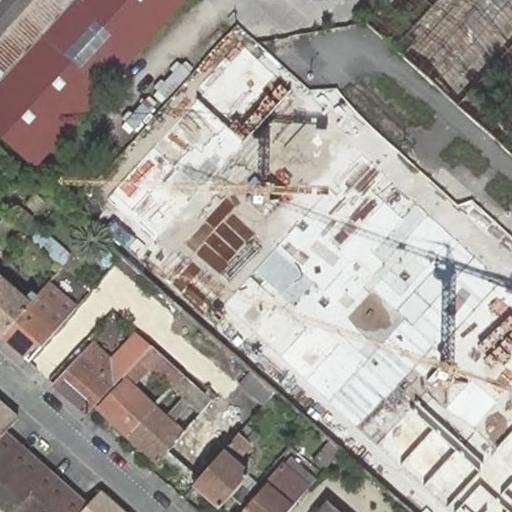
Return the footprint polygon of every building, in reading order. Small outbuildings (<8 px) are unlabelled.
[(0,0),(0,137),(33,167),(185,0),(0,0)] [(511,0),(384,0),(365,22),(511,155),(511,0)] [(201,47),(222,63),(242,38),(221,22),(201,47)] [(39,229),(30,239),(62,267),(71,257),(39,229)] [(121,257),(113,267),(144,294),(152,284),(122,257),(121,257)] [(36,297),(47,284),(42,279),(31,291),(30,293),(31,293),(25,299),(8,284),(0,276),(0,337),(0,338),(36,297)] [(30,293),(31,291),(15,276),(8,284),(25,299),(31,293),(30,293)] [(28,363),(76,309),(47,284),(36,297),(0,338),(28,363)] [(437,487),(463,511),(511,511),(511,329),(511,330),(511,348),(506,352),(511,362),(511,367),(507,379),(510,382),(504,388),(511,403),(492,413),(490,412),(474,429),(480,441),(464,458),(462,474),(437,487)] [(133,365),(150,346),(141,338),(110,370),(108,373),(112,377),(107,383),(81,359),(80,358),(55,386),(87,414),(94,406),(122,377),(133,365)] [(184,376),(164,358),(150,346),(133,365),(122,377),(126,380),(98,410),(126,437),(154,408),(129,383),(142,373),(149,367),(173,389),(178,382),(184,376)] [(108,373),(110,370),(89,351),(81,359),(107,383),(112,377),(108,373)] [(251,371),(240,384),(264,405),(275,393),(275,392),(251,371)] [(200,414),(212,401),(184,376),(178,382),(173,389),(184,399),(166,418),(154,408),(126,437),(156,464),(166,452),(182,434),(171,424),(189,404),(200,414)] [(126,380),(122,377),(94,406),(98,410),(126,380)] [(0,436),(17,418),(0,403),(0,436)] [(240,506),(257,485),(247,476),(245,474),(242,472),(234,464),(238,460),(250,445),(245,441),(253,433),(245,426),(238,434),(192,487),(194,489),(199,493),(218,510),(230,497),(240,506)] [(5,432),(0,437),(0,509),(1,510),(7,504),(25,483),(38,469),(28,460),(13,447),(17,443),(5,432)] [(260,439),(253,433),(245,441),(250,445),(253,448),(260,439)] [(341,451),(331,442),(331,443),(316,460),(326,469),(341,451)] [(307,490),(315,482),(289,460),(283,466),(298,479),(296,480),(307,490)] [(246,511),(287,511),(307,490),(296,480),(298,479),(283,466),(245,511),(246,511)] [(43,473),(38,469),(25,483),(7,504),(1,510),(3,511),(15,511),(16,511),(81,511),(84,509),(66,494),(70,489),(59,480),(46,469),(43,473)] [(123,511),(100,491),(81,511),(123,511)] [(339,511),(328,502),(321,510),(319,511),(339,511)]
